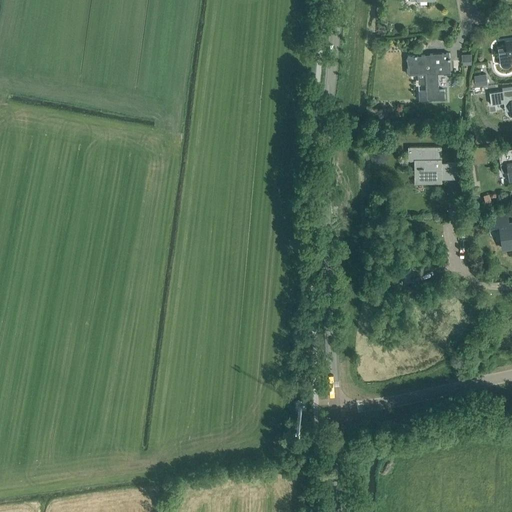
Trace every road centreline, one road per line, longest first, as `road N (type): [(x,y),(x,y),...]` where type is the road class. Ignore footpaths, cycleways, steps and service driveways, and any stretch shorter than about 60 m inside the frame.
road 1 (secondary): [(334,407),(327,140),(339,0)]
road 2 (residential): [(334,407),(511,376)]
